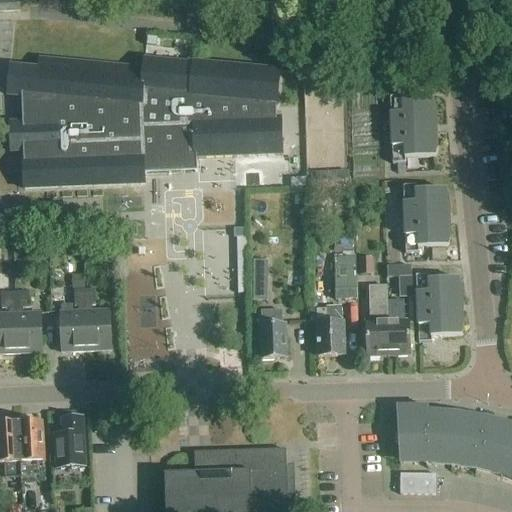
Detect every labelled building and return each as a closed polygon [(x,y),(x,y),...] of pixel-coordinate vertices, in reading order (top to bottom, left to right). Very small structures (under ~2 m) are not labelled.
[(0,14),(20,13),(18,0),(2,0),(2,2),(0,2),(0,14)] [(39,73),(11,71),(8,99),(22,100),(24,127),(9,128),(11,156),(24,156),(24,163),(23,163),(24,192),(145,187),(144,177),(183,175),(182,171),(197,171),(196,163),(285,159),(283,121),(276,121),(276,110),(279,75),(144,62),(143,73),(40,63),(39,73)] [(389,100),(390,134),(435,131),(435,112),(432,102),(402,104),(402,99),(389,100)] [(390,134),(392,167),(405,166),(405,161),(433,160),(436,150),(435,131),(390,134)] [(307,181),(291,182),(291,192),(307,191),(307,181)] [(385,189),(386,205),(399,205),(398,188),(385,189)] [(402,189),(403,223),(448,221),(447,201),(444,192),(415,193),(415,188),(402,189)] [(418,255),(418,250),(446,249),(449,239),(448,221),(403,223),(405,256),(418,255)] [(357,302),(355,257),(333,257),(335,303),(357,302)] [(373,277),(373,260),(359,261),(360,277),(373,277)] [(267,262),(252,262),(251,302),(266,303),(267,262)] [(399,269),(387,269),(387,280),(399,279),(399,269)] [(62,355),(86,354),(84,283),(84,276),(72,276),(72,293),(73,293),(74,309),(78,309),(78,314),(60,315),(62,355)] [(418,312),(420,345),(433,344),(432,340),(461,338),(463,328),(462,310),(461,291),(458,281),(430,283),(430,278),(416,279),(418,312)] [(94,283),(84,283),(86,354),(111,353),(109,314),(92,315),(92,310),(95,310),(94,283)] [(388,357),(387,304),(387,290),(369,290),(370,325),(366,325),(367,358),(388,357)] [(0,357),(17,357),(15,297),(2,298),(2,314),(9,313),(9,319),(0,318),(0,357)] [(17,357),(42,356),(40,318),(23,318),(23,313),(29,313),(28,297),(15,297),(17,357)] [(403,304),(387,304),(388,357),(410,357),(409,324),(404,324),(403,304)] [(318,359),(345,359),(343,324),(341,324),(341,309),(327,309),(327,325),(316,325),(318,359)] [(261,361),(285,360),(284,327),(281,327),(281,313),(261,314),(261,328),(260,328),(261,361)] [(428,409),(396,409),(398,461),(425,461),(447,463),(478,469),(511,479),(511,427),(487,421),(457,416),(428,414),(428,409)] [(56,471),(86,469),(83,420),(61,421),(62,437),(54,437),(56,471)] [(44,464),(42,425),(18,426),(20,480),(21,480),(21,485),(44,483),(43,464),(44,464)] [(18,426),(0,427),(0,465),(4,466),(4,481),(20,480),(18,426)] [(286,468),(286,452),(194,455),(195,476),(165,477),(165,511),(287,511),(287,505),(295,505),(294,467),(286,468)] [(437,497),(437,477),(400,476),(400,497),(437,497)]
